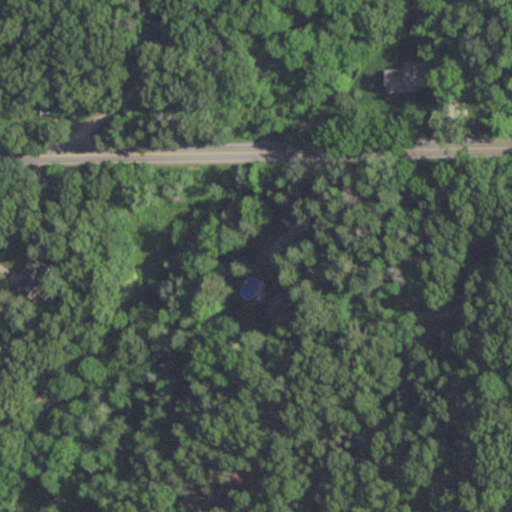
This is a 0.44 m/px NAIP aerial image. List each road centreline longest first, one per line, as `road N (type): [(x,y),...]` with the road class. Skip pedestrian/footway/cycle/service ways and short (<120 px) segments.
road 1 (tertiary): [(511,147),(0,157)]
road 2 (residential): [(69,156),(80,128),(139,81),(176,0)]
